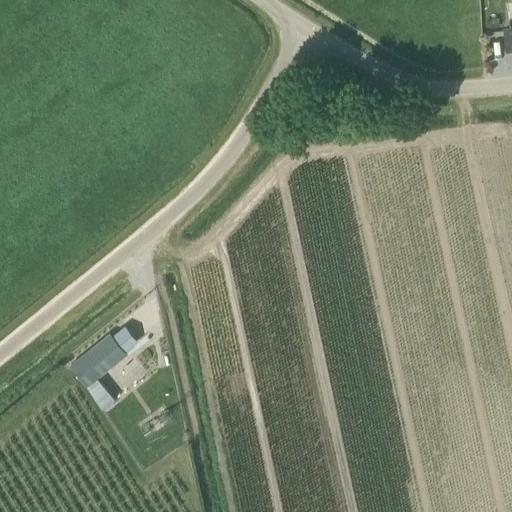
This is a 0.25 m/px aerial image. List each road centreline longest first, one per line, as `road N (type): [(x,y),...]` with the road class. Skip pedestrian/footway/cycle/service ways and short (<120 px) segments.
road 1 (unclassified): [(0,355),(181,206),(229,155),(308,29)]
road 2 (track): [(505,131),(298,158),(194,252),(146,237)]
road 3 (track): [(461,89),(511,310)]
road 4 (unclassified): [(308,29),(412,88),(511,85)]
